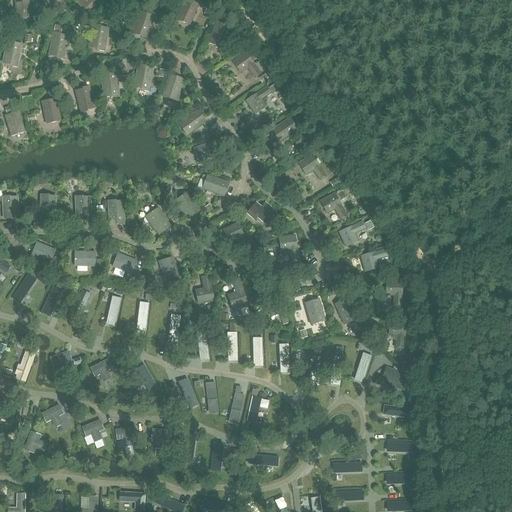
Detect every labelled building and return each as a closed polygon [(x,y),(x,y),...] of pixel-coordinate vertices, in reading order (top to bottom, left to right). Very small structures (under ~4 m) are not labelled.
[(15,3),(16,18),(31,17),(29,0),(21,0),(22,3),(15,3)] [(46,0),(52,13),(65,7),(62,0),(46,0)] [(74,0),(84,10),(95,1),(94,0),(74,0)] [(199,5),(188,0),(184,0),(176,19),(183,22),(185,17),(192,20),(199,5)] [(154,17),(140,12),(132,33),(140,35),(142,30),(148,32),(154,17)] [(230,28),(217,22),(208,42),(214,45),(217,40),(223,43),(230,28)] [(101,26),(94,25),(89,47),(97,48),(96,49),(99,50),(100,51),(104,51),(105,51),(105,46),(108,29),(101,27),(101,26)] [(61,34),(53,33),(49,55),(56,56),(56,57),(59,58),(59,59),(63,59),(64,59),(65,54),(68,37),(61,35),(61,34)] [(15,42),(7,41),(3,63),(10,64),(10,65),(12,66),(13,66),(17,67),(18,67),(19,62),(18,62),(22,45),(15,43),(15,42)] [(261,73),(245,52),(232,61),(241,73),(247,68),(254,78),(261,73)] [(146,67),(138,65),(134,87),(141,88),(141,89),(144,90),(144,91),(148,92),(149,91),(150,87),(149,86),(153,69),(146,68),(146,67)] [(109,74),(102,75),(104,97),(111,96),(111,97),(114,97),(115,97),(119,97),(119,96),(119,92),(118,91),(117,74),(109,75),(109,74)] [(183,79),(169,75),(164,91),(163,91),(162,95),(163,97),(166,98),(167,98),(170,98),(170,96),(177,93),(178,94),(183,79)] [(89,86),(82,88),(82,89),(75,91),(80,108),(79,109),(80,113),(81,113),(85,112),(86,111),(88,111),(88,110),(95,108),(89,86)] [(271,92),(267,86),(246,101),(252,110),(252,111),(254,115),(255,115),(258,113),(258,112),(266,106),(262,99),(271,92)] [(56,99),(42,102),(46,124),(61,121),(56,99)] [(197,110),(179,123),(183,129),(187,135),(192,132),(205,122),(197,110)] [(19,111),(5,116),(11,136),(12,135),(13,136),(16,135),(17,134),(19,133),(20,134),(23,133),(24,132),(25,131),(19,111)] [(273,113),(264,117),(266,122),(274,118),(273,113)] [(297,130),(289,118),(271,130),(277,138),(276,139),(279,143),(280,143),(283,141),(283,140),(297,130)] [(64,121),(51,123),(52,130),(64,128),(64,121)] [(220,156),(215,142),(199,147),(198,146),(194,148),(193,149),(195,153),(196,154),(196,156),(198,155),(204,159),(205,161),(220,156)] [(326,176),(311,154),(298,163),(303,171),(303,172),(306,175),(306,176),(310,173),(310,172),(313,170),(320,180),(326,176)] [(223,196),(228,183),(212,177),(211,176),(208,174),(207,175),(206,179),(206,180),(205,182),(208,183),(205,190),(207,190),(208,192),(210,192),(211,192),(223,196)] [(188,219),(200,210),(191,196),(191,195),(189,192),(187,192),(183,194),(183,195),(181,196),(182,198),(181,205),(180,206),(188,219)] [(347,216),(334,193),(320,201),(325,209),(325,210),(327,214),(331,212),(331,211),(334,209),(340,220),(347,216)] [(41,200),(40,217),(47,218),(47,219),(55,219),(56,197),(48,196),(48,195),(46,195),(45,194),(41,194),(40,195),(40,199),(41,200)] [(11,219),(19,218),(17,197),(10,198),(10,197),(7,197),(7,196),(2,196),(2,197),(2,202),(3,202),(4,218),(11,218),(11,219)] [(91,219),(90,197),(83,198),(83,197),(80,197),(79,196),(75,196),(75,197),(75,201),(76,202),(76,219),(84,219),(84,220),(91,219)] [(117,224),(124,224),(123,202),(116,202),(116,201),(113,201),(112,200),(108,201),(107,201),(108,206),(108,207),(109,224),(117,223),(117,224)] [(246,213),(254,221),(257,218),(265,225),(277,212),(265,202),(261,206),(256,202),(246,213)] [(150,222),(158,235),(171,226),(161,212),(161,211),(159,208),(157,208),(154,210),(154,211),(152,212),(153,214),(152,221),(150,222)] [(350,217),(343,219),(346,227),(353,225),(350,217)] [(237,221),(221,228),(228,244),(237,240),(242,251),(249,248),(237,221)] [(366,228),(363,221),(339,232),(345,247),(354,243),(355,243),(359,241),(357,237),(356,237),(355,233),(366,228)] [(295,234),(278,237),(280,252),(289,251),(290,263),(299,262),(295,234)] [(55,250),(37,242),(31,256),(50,263),(55,250)] [(360,256),(364,272),(379,268),(377,260),(388,257),(386,249),(360,256)] [(95,252),(75,251),(75,266),(95,266),(95,252)] [(111,268),(131,275),(137,261),(117,253),(111,268)] [(172,257),(159,262),(165,281),(178,276),(172,257)] [(0,259),(0,269),(6,273),(11,266),(0,259)] [(28,274),(11,298),(19,303),(36,279),(28,274)] [(197,305),(214,302),(209,275),(201,276),(203,288),(194,290),(197,305)] [(232,309),(248,304),(239,278),(231,281),(235,292),(227,295),(232,309)] [(402,282),(386,281),(386,290),(385,291),(385,295),(385,296),(389,296),(390,295),(394,295),(393,307),(401,308),(402,282)] [(52,286),(40,312),(49,316),(61,290),(52,286)] [(82,290),(70,315),(78,319),(90,294),(82,290)] [(272,296),(265,298),(271,316),(285,312),(280,296),(281,295),(280,291),(278,290),(274,291),(274,292),(271,293),(272,296)] [(112,296),(106,324),(115,326),(121,298),(112,296)] [(342,303),(336,306),(344,324),(358,318),(351,303),(351,302),(349,298),(347,298),(344,299),(343,300),(341,301),(342,303)] [(312,303),(305,305),(310,325),(325,321),(320,304),(321,303),(320,300),(318,299),(314,300),(314,301),(311,301),(312,303)] [(139,302),(136,331),(146,332),(149,303),(139,302)] [(171,315),(167,343),(177,345),(181,316),(171,315)] [(390,322),(389,335),(396,336),(395,346),(403,347),(406,324),(390,322)] [(196,333),(199,361),(210,360),(206,331),(196,333)] [(227,333),(227,361),(238,361),(237,332),(227,333)] [(252,338),(253,367),(263,366),(262,338),(252,338)] [(279,374),(290,373),(289,344),(278,344),(279,374)] [(72,361),(68,351),(49,358),(53,368),(58,366),(61,374),(69,371),(67,363),(72,361)] [(19,366),(16,373),(18,374),(17,378),(24,381),(33,355),(26,353),(21,367),(19,366)] [(362,353),(353,380),(363,383),(372,356),(362,353)] [(310,356),(309,384),(319,385),(320,357),(310,356)] [(333,356),(330,384),(340,386),(344,357),(333,356)] [(107,359),(90,368),(94,378),(99,375),(103,382),(111,378),(107,371),(112,368),(107,359)] [(144,364),(135,369),(150,394),(158,389),(144,364)] [(404,373),(386,366),(381,378),(387,380),(386,385),(387,388),(392,389),(394,388),(396,383),(407,387),(410,377),(403,375),(404,373)] [(415,378),(418,371),(411,369),(409,376),(415,378)] [(11,372),(5,370),(3,376),(9,378),(11,372)] [(187,378),(178,382),(189,408),(198,404),(187,378)] [(215,382),(205,383),(209,414),(218,413),(215,382)] [(401,399),(411,400),(412,390),(402,389),(401,399)] [(235,393),(228,423),(237,425),(244,395),(235,393)] [(246,421),(256,423),(259,407),(267,409),(269,401),(261,399),(261,398),(252,396),(246,421)] [(64,414),(59,404),(41,413),(46,423),(51,421),(54,428),(62,424),(59,417),(64,414)] [(413,419),(414,409),(384,405),(382,415),(413,419)] [(100,420),(82,427),(86,437),(90,435),(93,443),(102,439),(99,432),(104,430),(100,420)] [(136,437),(134,426),(115,430),(117,440),(122,439),(123,447),(132,446),(131,438),(136,437)] [(69,433),(73,442),(81,439),(76,429),(69,433)] [(152,429),(151,439),(156,440),(155,448),(164,449),(165,441),(170,441),(172,431),(152,429)] [(31,431),(24,450),(34,454),(36,448),(43,451),(46,443),(39,440),(41,435),(31,431)] [(183,452),(193,454),(196,435),(185,434),(183,452)] [(0,437),(0,452),(10,445),(4,435),(0,437)] [(213,442),(210,470),(220,471),(223,443),(213,442)] [(386,442),(385,452),(413,453),(414,443),(386,442)] [(249,454),(248,464),(277,466),(278,457),(249,454)] [(396,455),(396,464),(418,464),(418,455),(396,455)] [(361,462),(333,463),(334,474),(362,473),(361,462)] [(413,473),(385,474),(385,484),(413,483),(413,473)] [(418,496),(418,486),(395,485),(395,495),(418,496)] [(363,490),(335,491),(335,501),(363,500),(363,490)] [(119,492),(119,502),(134,502),(134,511),(143,511),(144,511),(145,493),(119,492)] [(7,507),(7,511),(25,511),(25,494),(16,493),(16,507),(7,507)] [(45,507),(44,511),(62,511),(64,495),(55,494),(53,508),(45,507)] [(182,511),(185,506),(158,494),(154,503),(173,511),(182,511)] [(81,509),(80,511),(97,511),(98,496),(88,496),(88,509),(81,509)] [(321,511),(320,496),(310,498),(311,511),(321,511)] [(289,511),(282,497),(275,500),(280,511),(289,511)] [(229,511),(232,504),(203,498),(201,508),(218,511),(229,511)] [(259,511),(252,501),(245,505),(249,511),(259,511)] [(413,501),(385,502),(386,511),(414,511),(413,501)]
